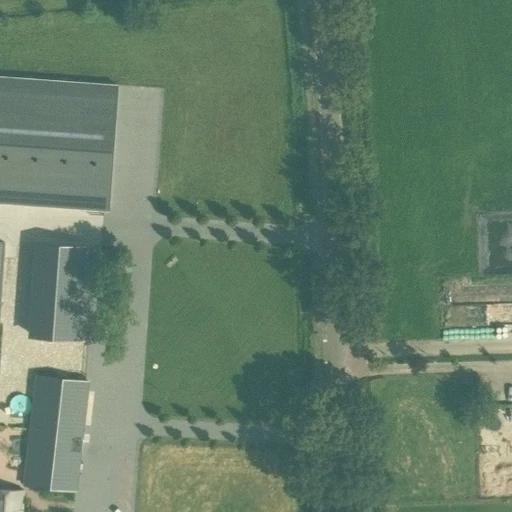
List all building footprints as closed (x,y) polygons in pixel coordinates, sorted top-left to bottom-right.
[(0,201),(108,209),(116,84),(0,76),(0,201)] [(35,243),(29,334),(93,339),(99,247),(35,243)] [(437,322),(452,321),(450,301),(435,302),(437,322)] [(75,489),(87,380),(37,374),(24,484),(75,489)] [(0,511),(21,511),(23,489),(0,487),(0,511)]
